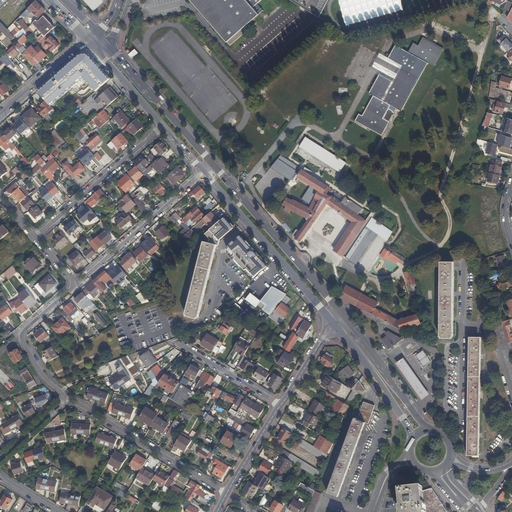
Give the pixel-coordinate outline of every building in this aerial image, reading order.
[(9,0),(8,2),(14,8),(22,0),(9,0)] [(84,0),(94,10),(102,3),(101,2),(102,0),(84,0)] [(189,0),(193,4),(195,5),(196,5),(225,39),(226,40),(226,41),(227,42),(230,46),(241,36),(242,35),(243,33),(244,32),(244,30),(243,28),(259,14),(253,7),(261,0),(189,0)] [(399,0),(338,0),(346,25),(403,10),(399,0)] [(508,11),(511,3),(504,0),(490,0),(498,4),(497,6),(501,8),(501,7),(508,11)] [(45,11),(35,1),(27,9),(31,13),(32,12),(33,14),(32,15),(34,16),(32,18),(35,21),(28,28),(30,30),(44,17),(43,16),(39,21),(37,19),(42,15),(45,11)] [(47,20),(51,17),(48,14),(47,15),(46,15),(44,17),(30,30),(38,38),(43,34),(50,27),(49,26),(51,24),(47,20)] [(392,25),(403,21),(401,15),(390,19),(392,25)] [(14,38),(0,23),(0,36),(2,35),(0,32),(0,30),(11,41),(14,38)] [(47,35),(55,28),(51,24),(49,26),(50,27),(43,34),(45,36),(47,35)] [(49,37),(47,35),(45,36),(38,43),(43,49),(46,46),(48,47),(47,48),(51,52),(55,49),(59,46),(50,37),(48,40),(47,39),(49,37)] [(414,43),(409,51),(430,62),(435,65),(444,49),(424,38),(419,46),(414,43)] [(500,44),(508,52),(511,47),(511,44),(506,38),(500,44)] [(403,111),(430,62),(409,51),(398,44),(390,58),(403,66),(395,81),(382,73),(371,92),(403,111)] [(5,54),(7,57),(9,55),(12,59),(18,54),(12,47),(8,50),(5,54)] [(38,62),(38,63),(46,56),(37,47),(30,54),(38,62)] [(129,54),(132,57),(138,52),(135,49),(129,54)] [(30,54),(27,51),(22,55),(33,66),(38,62),(30,54)] [(0,58),(0,60),(3,63),(6,67),(12,62),(7,57),(5,54),(0,58)] [(68,72),(67,71),(64,74),(71,82),(83,71),(77,65),(68,72)] [(93,75),(84,82),(91,90),(99,83),(93,75)] [(511,79),(502,76),(499,86),(509,89),(511,79)] [(64,77),(53,86),(56,89),(60,94),(70,85),(64,77)] [(4,84),(10,90),(13,87),(7,81),(4,84)] [(56,89),(53,86),(48,90),(49,92),(46,95),(55,105),(63,98),(55,89),(56,89)] [(108,106),(117,98),(108,89),(100,96),(108,106)] [(391,106),(374,96),(363,116),(359,114),(355,122),(382,136),(391,121),(385,118),(390,108),(391,106)] [(53,109),(44,98),(39,103),(39,104),(35,108),(44,118),(44,117),(48,121),(52,118),(48,114),(53,109)] [(498,101),(497,105),(496,107),(495,112),(503,114),(506,104),(498,101)] [(30,128),(41,119),(31,108),(21,117),(30,128)] [(394,111),(395,111),(390,108),(385,118),(391,121),(396,112),(394,111)] [(94,118),(86,125),(87,126),(86,127),(90,131),(93,129),(89,125),(95,120),(101,127),(109,120),(107,117),(108,116),(103,110),(94,118)] [(121,111),(113,118),(122,128),(129,121),(121,111)] [(20,118),(13,125),(21,134),(28,128),(20,118)] [(511,119),(507,118),(505,127),(503,127),(501,131),(511,134),(511,119)] [(143,127),(136,119),(127,127),(134,135),(143,127)] [(10,127),(3,133),(5,135),(8,139),(10,141),(11,142),(12,144),(20,137),(13,129),(13,130),(10,127)] [(76,134),(80,139),(87,133),(82,128),(76,134)] [(65,142),(59,135),(54,129),(51,132),(54,136),(50,139),(56,146),(60,142),(62,144),(65,142)] [(102,140),(96,133),(92,136),(83,144),(87,148),(89,151),(102,140)] [(115,138),(112,141),(119,149),(127,142),(120,133),(115,138)] [(84,143),(90,138),(87,134),(81,139),(84,143)] [(499,145),(508,148),(511,140),(507,138),(508,135),(503,134),(502,137),(501,139),(499,145)] [(22,159),(24,157),(12,144),(11,142),(10,141),(8,139),(5,135),(4,135),(0,138),(0,144),(1,146),(5,150),(9,146),(12,150),(14,149),(22,159)] [(307,137),(301,145),(305,148),(310,139),(307,137)] [(305,148),(314,154),(320,145),(310,139),(305,148)] [(149,159),(153,163),(160,157),(166,152),(165,150),(167,149),(160,142),(154,147),(159,153),(153,158),(151,156),(149,159)] [(498,145),(488,142),(485,153),(495,156),(498,145)] [(301,145),(298,150),(300,152),(306,154),(312,157),(314,154),(305,148),(301,145)] [(339,168),(339,170),(341,172),(347,163),(320,145),(314,154),(326,161),(336,166),(337,166),(338,167),(338,168),(339,168)] [(94,156),(89,151),(87,148),(81,153),(80,152),(77,155),(85,165),(89,162),(88,161),(94,156)] [(57,158),(62,153),(60,150),(54,155),(57,158)] [(300,152),(298,150),(296,153),(309,161),(312,157),(306,154),(300,152)] [(94,155),(99,161),(103,158),(98,152),(94,155)] [(38,154),(34,157),(42,167),(46,164),(43,160),(38,154)] [(272,167),(290,180),(299,167),(281,154),(272,167)] [(140,157),(133,163),(136,166),(140,172),(141,171),(140,169),(148,162),(145,159),(143,161),(140,157)] [(160,157),(153,163),(151,165),(159,174),(168,166),(160,157)] [(500,160),(491,158),(490,163),(492,163),(490,173),(500,175),(502,166),(502,161),(500,160)] [(58,166),(52,159),(41,169),(47,176),(58,166)] [(326,161),(339,170),(339,168),(338,168),(338,167),(337,166),(336,166),(326,161)] [(74,178),(84,169),(79,163),(69,172),(74,178)] [(143,175),(142,173),(140,172),(136,166),(128,173),(135,181),(143,175)] [(16,167),(11,171),(15,175),(19,171),(16,167)] [(184,175),(177,167),(167,176),(174,184),(184,175)] [(148,171),(147,169),(142,173),(143,175),(148,180),(148,181),(150,180),(145,174),(148,171)] [(331,187),(328,185),(303,169),(298,176),(316,188),(315,189),(319,191),(319,190),(327,194),(331,188),(331,187)] [(500,175),(490,173),(488,182),(498,184),(500,175)] [(116,182),(121,187),(122,186),(124,188),(129,184),(123,178),(121,180),(118,182),(118,181),(116,182)] [(16,182),(4,193),(8,197),(12,193),(20,186),(16,182)] [(52,183),(46,188),(53,196),(59,191),(52,183)] [(159,183),(154,187),(151,190),(156,195),(158,193),(161,196),(164,193),(162,190),(164,188),(159,183)] [(12,193),(20,202),(29,195),(21,185),(20,186),(12,193)] [(148,192),(142,185),(138,188),(140,191),(144,195),(148,192)] [(138,188),(136,186),(127,194),(129,197),(133,193),(138,188)] [(197,199),(205,193),(199,186),(189,194),(191,197),(194,195),(197,199)] [(309,187),(302,199),(309,203),(311,199),(314,193),(310,190),(311,188),(309,187)] [(46,188),(40,193),(47,201),(53,196),(46,188)] [(105,195),(99,189),(84,202),(87,206),(90,208),(100,199),(101,198),(105,195)] [(309,219),(296,237),(296,238),(301,241),(327,204),(353,222),(334,250),(344,256),(366,221),(359,215),(342,203),(332,196),(331,196),(327,194),(319,190),(319,191),(310,208),(293,199),(293,200),(287,197),(284,204),(287,206),(285,210),(290,213),(292,210),(306,217),(309,219)] [(145,196),(144,195),(140,191),(136,194),(135,195),(133,193),(129,197),(132,201),(133,200),(142,211),(145,208),(139,201),(145,196)] [(132,201),(129,197),(127,194),(117,202),(120,205),(126,212),(135,204),(132,201)] [(34,204),(28,196),(21,202),(28,209),(34,204)] [(346,197),(342,203),(359,215),(363,209),(346,197)] [(37,204),(29,211),(36,218),(44,212),(37,204)] [(220,216),(225,212),(219,205),(210,213),(208,214),(210,216),(211,216),(212,217),(217,213),(220,216)] [(90,208),(87,206),(77,215),(84,223),(88,219),(91,222),(97,216),(90,208)] [(187,219),(181,225),(182,227),(187,223),(191,219),(200,211),(196,207),(185,217),(187,219)] [(204,215),(200,211),(191,219),(193,221),(191,222),(193,225),(204,215)] [(120,229),(128,222),(122,215),(119,217),(120,218),(115,222),(120,229)] [(177,221),(172,215),(169,218),(174,224),(177,221)] [(366,226),(387,240),(388,241),(394,232),(370,215),(366,220),(369,222),(366,226)] [(223,217),(203,236),(205,239),(208,240),(209,242),(217,244),(219,245),(220,240),(233,228),(223,217)] [(366,221),(344,256),(346,258),(366,226),(369,222),(366,220),(366,221)] [(2,223),(0,224),(0,238),(1,239),(9,232),(2,223)] [(76,242),(82,237),(71,226),(67,229),(70,233),(72,232),(73,233),(74,233),(76,235),(75,237),(69,242),(73,246),(76,242)] [(163,239),(167,235),(161,228),(156,233),(158,235),(158,236),(160,238),(161,236),(163,239)] [(184,235),(183,236),(186,239),(192,234),(194,232),(191,229),(188,231),(187,232),(184,235)] [(98,237),(104,245),(112,239),(105,231),(98,237)] [(62,232),(53,240),(61,249),(69,241),(62,232)] [(192,234),(186,239),(189,243),(195,237),(192,234)] [(247,269),(248,268),(256,276),(260,273),(268,267),(240,235),(229,245),(228,248),(233,254),(232,255),(246,270),(247,269)] [(96,251),(104,245),(97,237),(90,243),(96,251)] [(148,252),(156,245),(150,237),(141,245),(148,252)] [(378,259),(384,250),(383,249),(384,248),(389,242),(388,241),(387,240),(376,257),(378,259)] [(198,317),(217,244),(209,242),(204,241),(185,314),(198,317)] [(81,248),(76,242),(73,246),(75,248),(77,251),(81,248)] [(91,247),(88,244),(86,246),(89,249),(83,254),(89,259),(95,254),(90,248),(91,247)] [(133,253),(141,262),(148,255),(140,246),(135,250),(136,251),(133,253)] [(403,265),(404,262),(385,249),(384,248),(384,250),(380,256),(387,260),(389,256),(394,259),(394,257),(399,260),(398,262),(403,265)] [(75,265),(83,258),(77,251),(69,258),(75,265)] [(130,267),(136,261),(129,253),(123,259),(124,260),(120,263),(129,273),(133,270),(130,267)] [(141,262),(144,265),(152,257),(148,255),(141,262)] [(33,273),(41,265),(33,256),(25,263),(33,273)] [(500,269),(491,272),(492,275),(509,270),(504,256),(497,258),(500,269)] [(164,264),(168,267),(174,261),(172,258),(164,264)] [(442,262),(441,337),(454,337),(455,262),(442,262)] [(256,276),(248,268),(247,269),(255,278),(256,276)] [(93,282),(102,292),(105,290),(102,286),(102,285),(101,282),(103,280),(106,282),(110,278),(115,284),(116,282),(111,277),(106,270),(93,282)] [(111,277),(116,282),(119,280),(120,281),(124,277),(118,270),(113,274),(114,274),(111,277)] [(412,285),(416,283),(411,271),(405,273),(409,286),(412,285)] [(46,292),(56,284),(49,276),(40,284),(46,292)] [(506,278),(504,279),(499,280),(500,284),(498,285),(499,290),(501,289),(501,290),(502,291),(503,290),(503,289),(511,286),(511,282),(510,277),(506,278)] [(92,294),(95,297),(98,294),(95,291),(98,288),(92,282),(85,288),(88,292),(90,291),(92,294)] [(262,301),(258,306),(260,308),(269,315),(274,309),(280,301),(285,295),(287,293),(273,286),(262,301)] [(342,298),(402,330),(421,324),(419,314),(399,320),(376,307),(378,303),(347,286),(342,295),(339,294),(339,293),(338,295),(342,298)] [(86,296),(82,292),(74,299),(79,304),(80,304),(84,308),(89,304),(90,305),(93,303),(86,295),(86,296)] [(256,308),(258,306),(262,301),(252,293),(246,299),(256,308)] [(31,295),(23,301),(26,306),(27,305),(30,309),(38,302),(31,295)] [(290,299),(285,295),(280,301),(282,302),(285,305),(290,299)] [(29,310),(26,306),(23,301),(21,298),(10,304),(15,312),(19,310),(22,314),(29,310)] [(68,313),(75,307),(71,302),(64,308),(68,313)] [(289,308),(285,305),(282,302),(275,310),(284,317),(287,314),(288,313),(291,308),(290,307),(289,308)] [(12,313),(6,305),(0,309),(0,317),(2,320),(12,313)] [(268,316),(279,325),(285,317),(284,317),(275,310),(274,309),(269,315),(268,316)] [(98,313),(94,316),(98,319),(96,321),(99,323),(100,322),(105,327),(108,324),(98,313)] [(291,325),(296,327),(296,326),(301,319),(297,316),(291,325)] [(60,335),(70,327),(62,319),(53,327),(60,335)] [(296,327),(283,348),(289,352),(298,337),(303,340),(306,334),(309,335),(310,332),(308,331),(312,325),(301,319),(296,326),(296,327)] [(511,326),(510,320),(502,323),(508,344),(511,342),(511,334),(511,335),(509,329),(511,327),(511,326)] [(511,355),(510,351),(508,344),(502,324),(495,326),(511,378),(511,355)] [(231,326),(230,326),(229,326),(227,325),(225,328),(222,326),(221,326),(219,329),(226,333),(231,326)] [(41,328),(38,330),(37,332),(34,334),(37,338),(36,339),(37,340),(38,339),(41,342),(48,335),(41,328)] [(389,349),(403,339),(388,331),(385,333),(387,336),(382,339),(389,349)] [(223,343),(207,334),(201,344),(216,353),(223,343)] [(480,456),(482,337),(470,337),(469,456),(480,456)] [(250,344),(239,338),(234,346),(241,351),(240,351),(244,354),(250,344)] [(52,347),(44,352),(49,361),(58,357),(52,347)] [(23,357),(20,353),(19,351),(18,349),(12,352),(10,353),(10,354),(15,362),(23,357)] [(282,367),(284,364),(288,366),(294,358),(281,350),(278,354),(282,357),(280,361),(278,360),(276,364),(282,367)] [(423,350),(416,355),(423,367),(431,361),(423,350)] [(141,358),(148,368),(157,362),(149,352),(141,358)] [(330,359),(332,355),(327,352),(325,355),(324,355),(322,360),(323,361),(322,363),(329,367),(333,361),(330,359)] [(237,366),(241,359),(231,353),(227,360),(237,366)] [(422,399),(430,394),(404,357),(396,363),(422,399)] [(252,364),(245,360),(240,368),(247,372),(252,364)] [(151,370),(158,380),(159,382),(164,375),(157,365),(151,370)] [(188,371),(187,371),(185,374),(190,377),(192,374),(197,376),(200,370),(191,365),(188,371)] [(344,379),(351,370),(348,365),(339,372),(344,379)] [(37,384),(26,367),(20,371),(30,388),(37,384)] [(253,376),(264,382),(269,374),(258,367),(253,376)] [(125,370),(118,375),(123,384),(131,378),(125,370)] [(354,374),(351,370),(344,379),(345,381),(354,374)] [(210,385),(215,378),(206,372),(201,379),(204,380),(204,381),(210,385)] [(171,379),(165,374),(164,375),(159,382),(154,388),(156,389),(160,384),(166,388),(171,379)] [(282,379),(274,374),(267,385),(275,390),(282,379)] [(123,384),(118,375),(110,380),(115,389),(123,384)] [(341,383),(332,377),(328,375),(322,384),(335,392),(341,383)] [(183,377),(179,383),(173,393),(170,398),(175,401),(183,406),(184,406),(193,391),(186,387),(189,381),(183,377)] [(179,383),(171,379),(166,388),(173,393),(179,383)] [(158,380),(150,386),(154,388),(159,382),(158,380)] [(353,390),(361,395),(366,389),(359,380),(355,385),(353,387),(351,389),(353,390)] [(150,386),(145,394),(148,398),(154,388),(150,386)] [(219,396),(222,391),(214,386),(211,390),(215,393),(212,397),(217,400),(219,396)] [(96,400),(100,390),(91,387),(87,397),(96,400)] [(109,393),(100,390),(96,400),(106,403),(109,393)] [(357,401),(362,395),(361,395),(353,390),(345,403),(352,407),(357,401)] [(236,397),(222,391),(219,396),(233,402),(236,397)] [(244,396),(240,394),(234,403),(238,405),(241,401),(242,400),(244,396)] [(46,395),(35,399),(38,407),(43,405),(48,400),(46,395)] [(204,410),(209,398),(203,396),(198,408),(204,410)] [(246,398),(240,407),(259,418),(264,409),(246,398)] [(329,413),(331,409),(324,405),(315,400),(308,411),(310,412),(317,417),(322,409),(329,413)] [(339,401),(338,403),(336,402),(334,406),(336,407),(334,410),(344,416),(349,407),(339,401)] [(369,424),(375,406),(364,402),(359,418),(356,417),(355,419),(328,493),(339,497),(366,423),(369,424)] [(27,417),(35,412),(30,403),(22,408),(27,417)] [(122,416),(125,406),(116,403),(115,404),(113,412),(122,416)] [(134,409),(125,406),(122,416),(131,419),(134,409)] [(194,413),(184,406),(183,406),(182,409),(181,409),(184,410),(181,415),(189,420),(191,418),(194,413)] [(139,418),(151,426),(157,416),(158,415),(153,412),(146,407),(139,418)] [(319,418),(310,412),(303,424),(312,430),(319,418)] [(18,415),(10,419),(15,428),(23,423),(18,415)] [(215,418),(209,415),(206,419),(212,423),(215,418)] [(62,416),(53,417),(54,429),(64,428),(62,416)] [(170,424),(157,416),(151,426),(164,433),(170,424)] [(249,431),(255,434),(257,430),(236,417),(234,421),(243,427),(244,427),(245,428),(244,430),(243,429),(241,432),(242,433),(241,434),(249,439),(252,434),(249,432),(249,431)] [(15,428),(10,419),(1,424),(6,433),(15,428)] [(335,430),(336,428),(325,421),(324,423),(335,430)] [(71,434),(80,434),(81,424),(71,424),(71,434)] [(81,424),(80,434),(90,435),(90,425),(81,424)] [(175,429),(171,426),(166,436),(170,438),(175,429)] [(285,444),(292,433),(287,430),(283,428),(277,438),(285,444)] [(64,429),(55,431),(57,441),(66,439),(64,429)] [(57,441),(55,431),(45,433),(47,443),(57,441)] [(238,437),(228,431),(222,442),(231,447),(238,437)] [(96,442),(104,446),(108,436),(99,433),(96,442)] [(326,454),(333,443),(320,435),(313,446),(326,454)] [(108,436),(104,446),(114,449),(117,439),(108,436)] [(192,442),(181,436),(175,445),(186,452),(192,442)] [(324,460),(327,455),(326,454),(313,446),(302,439),(299,445),(324,460)] [(33,450),(36,460),(45,457),(42,447),(33,450)] [(292,462),(281,456),(279,454),(278,455),(270,449),(265,456),(269,459),(269,460),(270,461),(270,460),(274,462),(276,458),(279,460),(275,467),(276,468),(285,473),(292,462)] [(34,461),(36,460),(33,450),(24,453),(28,467),(36,464),(34,461)] [(213,454),(210,452),(208,455),(204,452),(201,451),(200,450),(198,454),(209,461),(210,458),(213,454)] [(292,462),(316,477),(319,471),(284,450),(281,456),(292,462)] [(115,452),(108,463),(115,467),(116,466),(120,469),(125,460),(121,457),(122,456),(115,452)] [(142,468),(147,460),(137,454),(130,465),(140,472),(142,468)] [(222,478),(229,467),(216,459),(213,463),(217,466),(213,473),(222,478)] [(263,471),(267,474),(269,471),(270,469),(272,466),(268,463),(267,464),(264,461),(260,469),(263,471)] [(23,471),(20,462),(11,465),(14,474),(23,471)] [(140,472),(136,477),(145,483),(149,485),(155,476),(142,468),(140,472)] [(258,468),(257,470),(260,472),(266,476),(267,474),(263,471),(260,469),(258,468)] [(286,473),(285,473),(276,468),(274,471),(284,477),(286,473)] [(164,486),(170,477),(159,470),(153,480),(164,487),(164,486)] [(173,480),(178,472),(174,470),(170,477),(164,486),(168,489),(181,496),(184,492),(180,489),(180,490),(178,488),(173,485),(175,482),(173,480)] [(262,490),(270,478),(266,476),(260,472),(253,484),(258,487),(262,490)] [(46,490),(48,480),(38,478),(36,488),(46,490)] [(57,482),(48,480),(46,490),(55,492),(57,482)] [(193,489),(191,491),(195,494),(199,496),(203,498),(205,494),(200,491),(197,490),(200,486),(191,481),(188,486),(193,489)] [(253,496),(258,487),(253,484),(248,481),(244,489),(248,491),(248,493),(253,496)] [(164,496),(168,489),(164,486),(164,487),(159,495),(161,496),(162,494),(164,496)] [(402,511),(424,511),(423,494),(422,486),(400,489),(402,511)] [(103,510),(112,497),(97,487),(87,503),(93,507),(92,508),(98,511),(100,511),(101,511),(102,511),(103,510)] [(191,491),(189,490),(186,495),(184,497),(190,501),(192,502),(197,506),(198,504),(191,500),(195,494),(191,491)] [(313,511),(321,494),(315,491),(306,511),(313,511)] [(423,494),(424,511),(444,511),(432,492),(423,494)] [(0,501),(0,504),(7,509),(13,498),(5,493),(0,501)] [(69,504),(71,494),(62,493),(60,502),(69,504)] [(81,496),(71,494),(69,504),(79,506),(81,496)] [(205,505),(208,501),(203,498),(199,496),(197,500),(205,505)] [(264,506),(268,499),(264,496),(259,503),(264,506)] [(294,511),(301,511),(305,506),(294,499),(289,509),(294,511)] [(118,503),(114,500),(106,511),(121,511),(122,511),(115,507),(118,503)] [(270,509),(274,511),(283,511),(287,505),(285,504),(284,506),(275,501),(270,509)] [(198,511),(201,508),(197,506),(192,502),(185,511),(198,511)] [(24,509),(28,511),(29,511),(32,506),(27,503),(24,509)]
